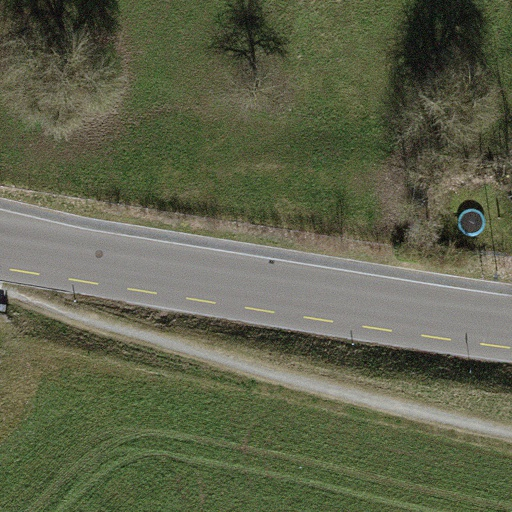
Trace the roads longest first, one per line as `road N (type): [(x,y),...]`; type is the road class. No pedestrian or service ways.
road 1 (track): [(0,254),(46,310),(389,409),(511,432)]
road 2 (unclassified): [(0,242),(511,329)]
